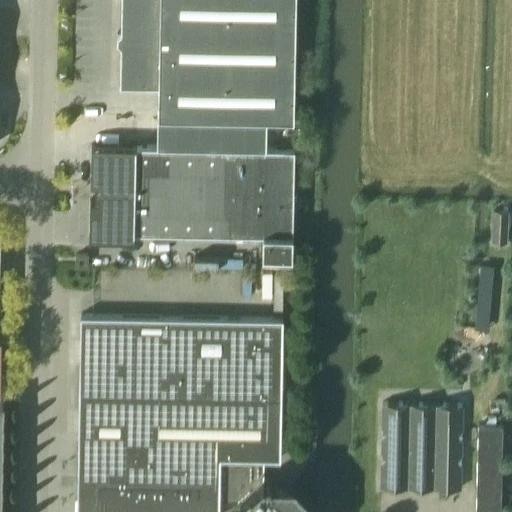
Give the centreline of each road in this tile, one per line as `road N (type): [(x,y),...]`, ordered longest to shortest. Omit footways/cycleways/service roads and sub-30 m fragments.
road 1 (unclassified): [(33,511),(39,185)]
road 2 (unclassified): [(39,185),(43,0)]
